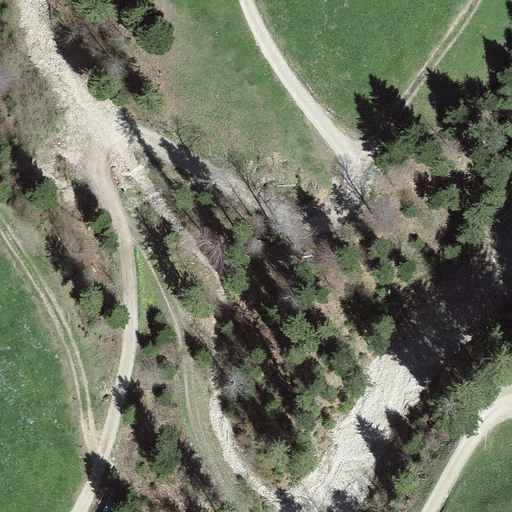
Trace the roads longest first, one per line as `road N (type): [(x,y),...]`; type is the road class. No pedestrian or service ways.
road 1 (track): [(84,511),(128,362),(132,292),(124,237),(84,158),(97,130),(132,128),(299,213),(327,215),(356,179),(356,147),(275,53),(250,0)]
road 2 (track): [(0,202),(35,249),(53,297),(89,406),(96,477)]
road 3 (track): [(471,0),(390,125),(356,147)]
road 4 (track): [(511,398),(484,425),(430,511)]
